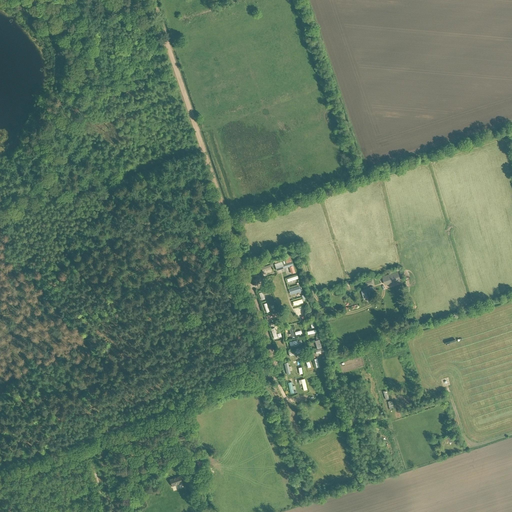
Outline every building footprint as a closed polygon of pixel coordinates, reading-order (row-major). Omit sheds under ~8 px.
[(277,270),(292,265),(289,256),(284,258),(285,260),(274,264),(277,270)] [(382,277),(385,286),(401,280),(398,271),(382,277)] [(373,286),(361,290),(364,299),(368,297),(367,293),(374,290),(373,286)] [(454,435),(439,439),(441,445),(456,441),(454,435)] [(179,476),(169,479),(172,486),(182,483),(179,476)]
